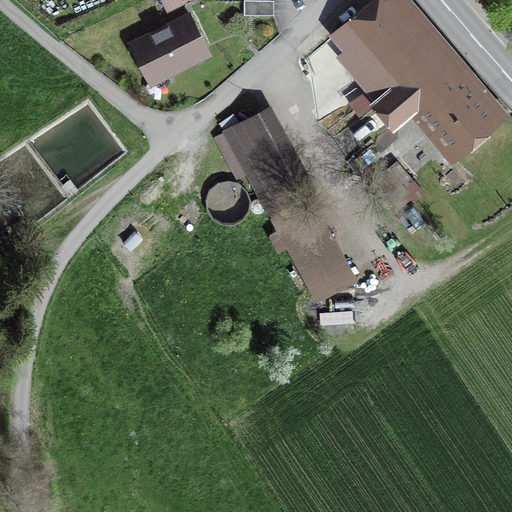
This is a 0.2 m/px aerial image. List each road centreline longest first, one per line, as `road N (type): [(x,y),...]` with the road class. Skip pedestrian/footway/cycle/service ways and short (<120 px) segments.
road 1 (unclassified): [(329,0),(170,136),(0,1)]
road 2 (track): [(170,136),(57,263),(38,307),(25,362),(31,511)]
